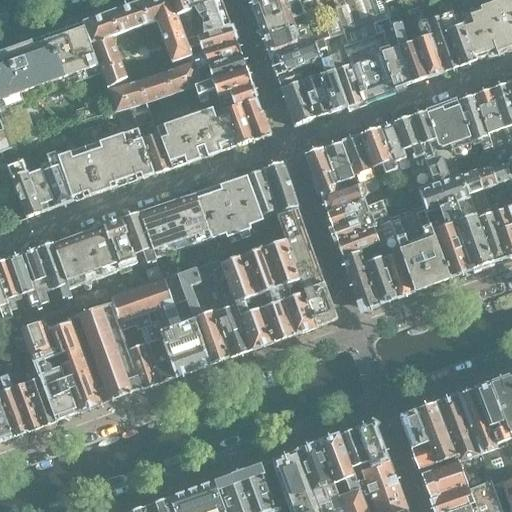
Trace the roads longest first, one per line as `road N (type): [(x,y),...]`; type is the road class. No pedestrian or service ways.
road 1 (residential): [(352,329),(0,458)]
road 2 (residential): [(287,142),(0,246)]
road 3 (residential): [(100,511),(380,407)]
road 4 (residential): [(511,63),(287,142)]
road 5 (residential): [(352,329),(287,142)]
road 6 (residential): [(511,272),(352,329)]
road 7 (residential): [(287,142),(234,0)]
road 8 (residential): [(380,407),(511,359)]
